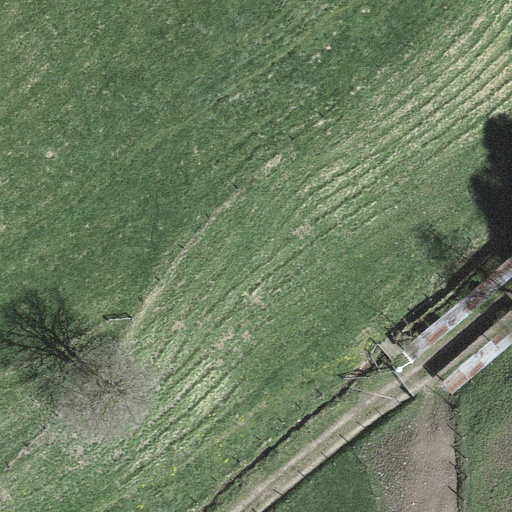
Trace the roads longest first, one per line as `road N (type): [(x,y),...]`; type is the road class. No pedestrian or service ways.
road 1 (track): [(252,511),(511,296)]
road 2 (track): [(434,511),(426,374)]
